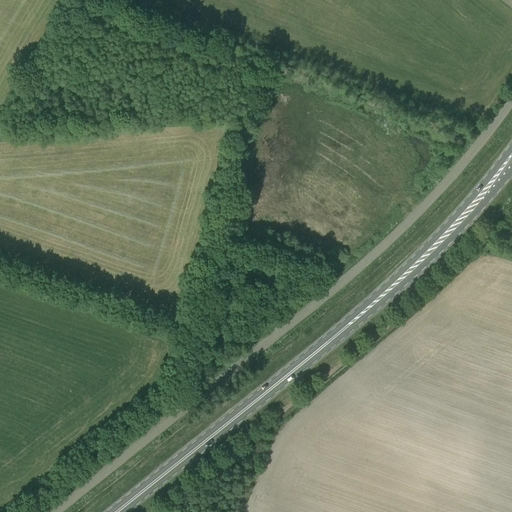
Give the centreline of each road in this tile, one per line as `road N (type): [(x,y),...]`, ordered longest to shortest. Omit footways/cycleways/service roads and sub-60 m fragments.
road 1 (unclassified): [(49,511),(404,228),(511,99)]
road 2 (primary): [(117,511),(337,331),(475,202),(511,154)]
